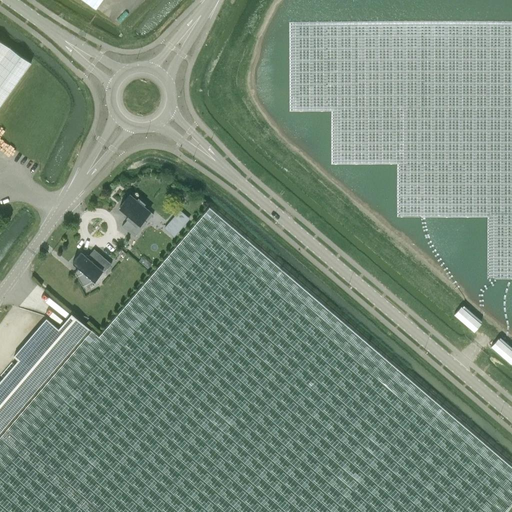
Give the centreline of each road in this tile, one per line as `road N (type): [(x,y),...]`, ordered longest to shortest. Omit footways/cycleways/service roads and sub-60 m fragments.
road 1 (tertiary): [(221,166),(511,415)]
road 2 (unclassified): [(0,296),(77,186)]
